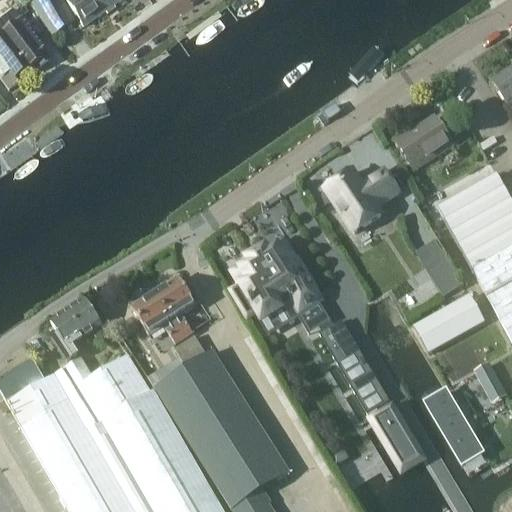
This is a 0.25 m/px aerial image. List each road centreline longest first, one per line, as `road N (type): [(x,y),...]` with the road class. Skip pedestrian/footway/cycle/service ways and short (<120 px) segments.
road 1 (unclassified): [(0,355),(83,290),(187,232),(511,9)]
road 2 (residential): [(0,140),(190,0)]
